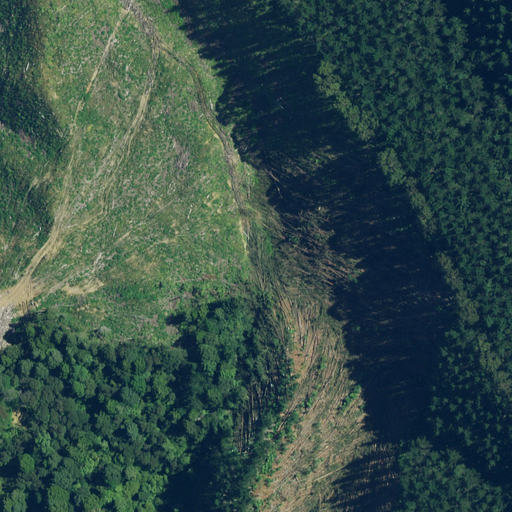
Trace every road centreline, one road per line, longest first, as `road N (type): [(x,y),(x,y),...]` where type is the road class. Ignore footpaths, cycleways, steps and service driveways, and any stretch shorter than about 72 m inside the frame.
road 1 (track): [(252,511),(270,443),(316,378),(308,313),(262,264),(251,191),(190,62),(130,0)]
road 2 (track): [(444,218),(511,403)]
